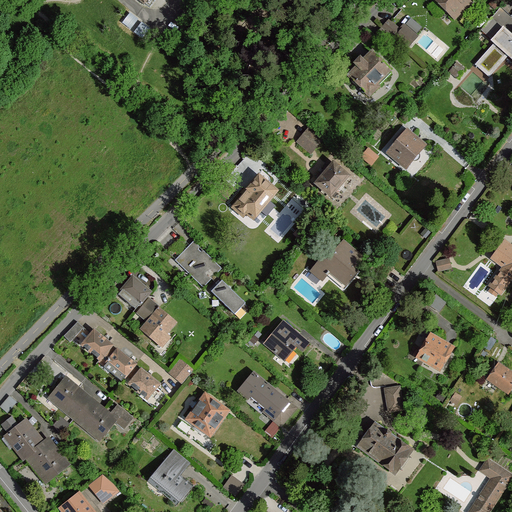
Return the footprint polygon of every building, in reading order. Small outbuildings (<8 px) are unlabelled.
[(466,0),(436,0),(456,19),(471,4),(466,0)] [(496,0),(493,0),(490,4),(496,9),(501,3),(496,0)] [(493,41),(504,29),(492,19),(482,31),(493,41)] [(389,21),(383,28),(397,40),(399,38),(407,45),(415,35),(406,27),(402,31),(389,21)] [(396,41),(380,28),(374,35),(390,48),(396,41)] [(508,54),(511,57),(511,35),(504,29),(493,41),(497,44),(483,61),(493,71),(508,54)] [(390,71),(373,54),(364,63),(360,59),(356,64),(359,68),(350,76),(370,96),(378,88),(376,85),(390,71)] [(464,69),(457,64),(451,72),(458,77),(464,69)] [(310,129),(299,142),(311,153),(323,139),(310,129)] [(426,146),(408,131),(389,154),(406,169),(412,162),(419,153),(426,146)] [(364,155),(375,164),(382,155),(371,147),(364,155)] [(421,155),(419,153),(412,162),(415,162),(417,162),(420,160),(421,158),(421,155)] [(348,176),(334,164),(328,171),(323,177),(317,184),(331,196),(336,191),(343,182),(348,176)] [(323,177),(328,171),(326,169),(320,175),(323,177)] [(276,192),(260,178),(237,204),(254,218),(276,192)] [(344,183),(343,182),(336,191),(337,191),(340,191),(344,186),(344,183)] [(306,232),(301,228),(296,234),(301,238),(306,232)] [(426,229),(422,233),(427,237),(431,233),(426,229)] [(222,269),(194,242),(180,257),(196,272),(192,277),(204,288),(222,269)] [(361,260),(342,244),(327,262),(323,258),(313,271),(323,279),(327,275),(328,276),(332,271),(346,284),(357,271),(354,268),(361,260)] [(381,245),(377,249),(381,253),(385,249),(381,245)] [(511,249),(505,245),(495,258),(506,267),(491,287),(492,288),(499,293),(500,294),(511,277),(511,249)] [(176,261),(192,277),(196,272),(180,257),(176,261)] [(382,258),(370,272),(382,282),(394,268),(382,258)] [(449,260),(437,263),(440,271),(452,268),(449,260)] [(135,303),(139,307),(151,293),(133,278),(128,285),(123,291),(135,300),(135,303)] [(117,298),(123,291),(128,285),(121,279),(109,291),(117,298)] [(247,302),(222,279),(210,292),(234,315),(247,302)] [(499,293),(492,288),(490,291),(497,296),(499,293)] [(148,322),(151,318),(155,313),(152,311),(156,305),(149,300),(138,313),(148,322)] [(177,323),(163,310),(154,321),(151,318),(148,322),(141,330),(159,345),(168,334),(177,323)] [(85,328),(78,322),(65,337),(71,343),(75,338),(85,328)] [(309,344),(284,322),(265,345),(285,360),(297,346),(303,351),(309,344)] [(112,346),(95,331),(83,345),(101,360),(112,346)] [(432,336),(419,357),(440,369),(452,348),(432,336)] [(260,350),(249,341),(246,344),(257,353),(260,350)] [(107,364),(118,351),(112,346),(101,360),(99,362),(104,367),(107,364)] [(136,365),(118,350),(118,351),(107,364),(125,378),(127,376),(135,366),(136,365)] [(194,370),(181,360),(170,373),(183,384),(189,377),(194,370)] [(141,371),(135,366),(127,376),(133,381),(141,371)] [(511,374),(500,366),(490,380),(508,392),(511,386),(511,374)] [(160,384),(142,370),(141,371),(133,381),(130,384),(148,399),(157,387),(160,384)] [(254,374),(243,389),(251,396),(248,398),(274,419),(281,410),(288,402),(254,374)] [(83,392),(66,378),(53,395),(63,404),(61,407),(75,419),(89,402),(81,395),(83,392)] [(400,386),(385,389),(389,413),(404,410),(400,386)] [(17,401),(10,395),(0,406),(8,412),(17,401)] [(229,411),(206,395),(189,419),(211,436),(229,411)] [(98,409),(89,402),(75,419),(90,431),(92,428),(103,437),(116,421),(117,419),(112,415),(102,408),(100,406),(98,409)] [(296,409),(288,402),(281,410),(289,417),(296,409)] [(119,407),(112,415),(117,419),(116,421),(125,428),(132,418),(119,407)] [(281,410),(274,419),(282,426),(289,417),(281,410)] [(3,426),(9,434),(19,426),(13,418),(3,426)] [(36,433),(27,421),(19,426),(9,434),(17,444),(14,447),(24,459),(27,457),(44,443),(36,433)] [(369,434),(360,447),(395,473),(412,450),(377,424),(369,434)] [(351,441),(360,447),(369,434),(361,428),(351,441)] [(46,442),(44,443),(27,457),(39,472),(42,470),(50,480),(69,465),(60,453),(56,448),(53,451),(46,442)] [(174,451),(165,462),(169,466),(178,455),(174,451)] [(190,465),(178,455),(169,466),(181,476),(190,465)] [(480,471),(493,479),(500,468),(488,460),(480,471)] [(169,466),(165,462),(151,478),(167,491),(165,493),(178,504),(191,488),(179,478),(181,476),(169,466)] [(493,479),(470,511),(489,511),(511,477),(511,475),(500,468),(493,479)] [(244,484),(232,475),(224,487),(236,496),(244,484)] [(111,487),(103,477),(91,486),(102,500),(112,493),(114,495),(118,491),(114,486),(111,487)] [(93,511),(80,495),(62,509),(65,511),(93,511)] [(215,504),(207,498),(202,503),(211,510),(215,504)]
